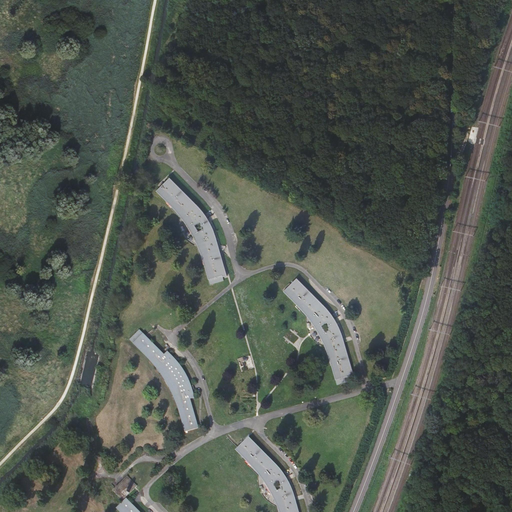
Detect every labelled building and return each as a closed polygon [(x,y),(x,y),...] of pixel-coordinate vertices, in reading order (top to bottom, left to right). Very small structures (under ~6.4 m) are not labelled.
[(189,202),(167,181),(157,191),(181,215),(183,218),(187,223),(189,226),(193,232),(196,238),(199,244),(201,252),(203,257),(203,259),(209,279),(223,275),(214,247),(220,245),(218,239),(216,234),(212,226),(205,215),(200,207),(196,203),(192,199),(189,202)] [(328,352),(330,358),(331,365),(336,380),(350,376),(346,364),(342,347),(346,346),(343,336),(340,329),(336,322),(332,315),(326,306),(320,299),(315,303),(295,281),(284,291),(305,313),(308,317),(313,322),(315,326),(318,331),(324,341),(328,352)] [(153,342),(144,333),(134,343),(155,364),(158,368),(161,372),(164,376),(165,378),(167,381),(171,387),(174,393),(177,402),(179,409),(181,416),(186,432),(199,428),(196,417),(191,399),(196,397),(193,388),(190,381),(185,371),(181,366),(177,360),(172,353),(170,352),(169,351),(165,354),(162,352),(153,342)] [(255,448),(246,440),(236,450),(246,460),(257,471),(261,476),(265,480),(269,486),(272,492),(275,497),(277,504),(279,511),(295,511),(293,505),(298,504),(295,496),(292,487),(288,480),(284,474),(279,466),(274,460),(271,457),(267,461),(255,448)] [(128,475),(124,479),(113,490),(123,499),(138,485),(128,475)] [(141,511),(127,498),(117,508),(121,511),(141,511)]
